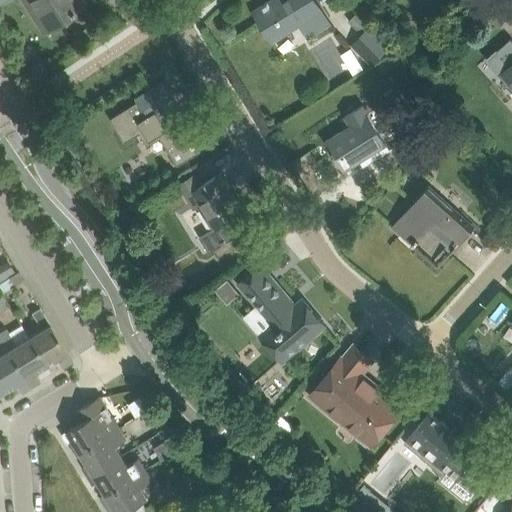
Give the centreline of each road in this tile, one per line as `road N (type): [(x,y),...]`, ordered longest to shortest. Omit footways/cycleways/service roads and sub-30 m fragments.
road 1 (residential): [(427,350),(332,272),(173,14)]
road 2 (tertiary): [(160,336),(90,226),(40,167),(0,93)]
road 3 (tertiary): [(0,139),(83,246),(138,349)]
road 4 (tertiary): [(138,349),(198,422),(323,511)]
road 5 (tertiary): [(324,511),(210,402),(160,336)]
road 6 (residential): [(100,374),(0,205)]
road 7 (residential): [(24,511),(19,429),(100,374)]
road 8 (residential): [(427,350),(511,254)]
